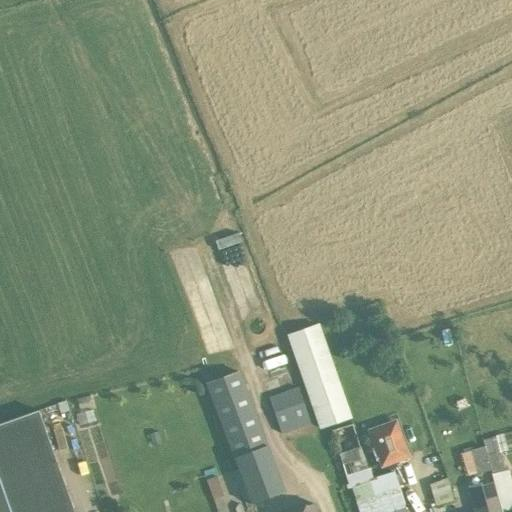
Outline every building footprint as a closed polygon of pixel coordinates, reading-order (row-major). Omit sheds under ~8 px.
[(237,234),(215,242),(218,251),(241,243),(237,234)] [(318,324),(286,335),(319,430),(352,418),(318,324)] [(251,504),(283,492),(238,372),(206,384),(251,504)] [(281,434),(310,424),(298,389),(269,398),(281,434)] [(73,511),(37,411),(0,424),(0,484),(9,511),(73,511)] [(395,423),(370,432),(376,448),(372,449),(376,461),(405,451),(395,423)] [(158,432),(149,434),(152,445),(161,443),(158,432)] [(490,439),(482,441),(484,447),(486,455),(493,453),(490,439)] [(486,455),(484,447),(470,451),(476,474),(490,470),(486,455)] [(499,455),(496,456),(495,458),(495,460),(495,462),(499,464),(503,463),(503,457),(500,455),(499,455)] [(501,511),(511,508),(511,486),(507,470),(491,474),(501,511)] [(393,473),(351,486),(356,502),(359,511),(405,511),(398,489),(393,473)] [(430,483),(438,503),(455,497),(448,476),(430,483)] [(212,499),(223,496),(216,477),(206,480),(212,499)] [(9,511),(0,484),(0,511),(9,511)] [(469,490),(474,511),(498,511),(491,484),(469,490)] [(315,511),(313,503),(289,511),(315,511)]
